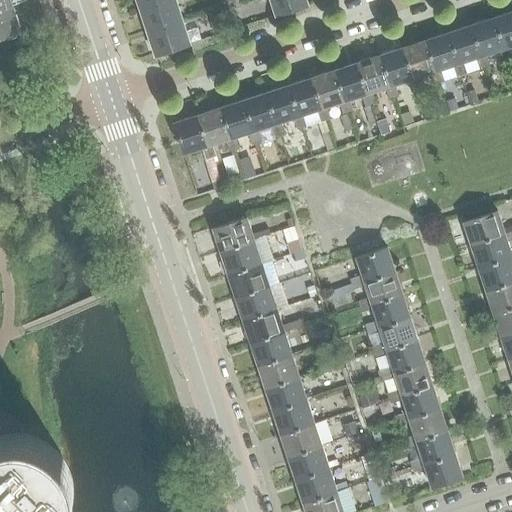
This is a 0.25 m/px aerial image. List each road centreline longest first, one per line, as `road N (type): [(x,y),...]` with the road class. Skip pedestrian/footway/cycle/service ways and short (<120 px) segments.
road 1 (tertiary): [(246,511),(109,105)]
road 2 (residential): [(109,105),(418,0)]
